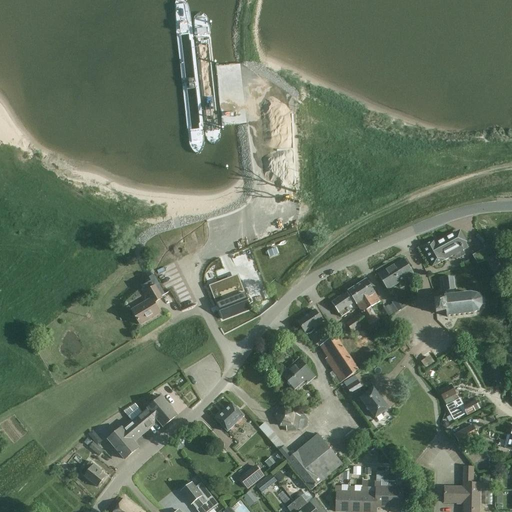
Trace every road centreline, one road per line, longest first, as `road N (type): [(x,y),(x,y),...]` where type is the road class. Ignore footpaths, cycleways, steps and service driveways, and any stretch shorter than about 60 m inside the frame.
road 1 (tertiary): [(403,235),(291,295),(211,399),(133,465),(96,511)]
road 2 (track): [(511,164),(456,179),(357,229),(300,288)]
road 3 (unknown): [(226,378),(278,434),(293,435),(316,415),(313,369),(270,317)]
road 4 (residential): [(439,344),(418,310),(430,293),(403,235)]
